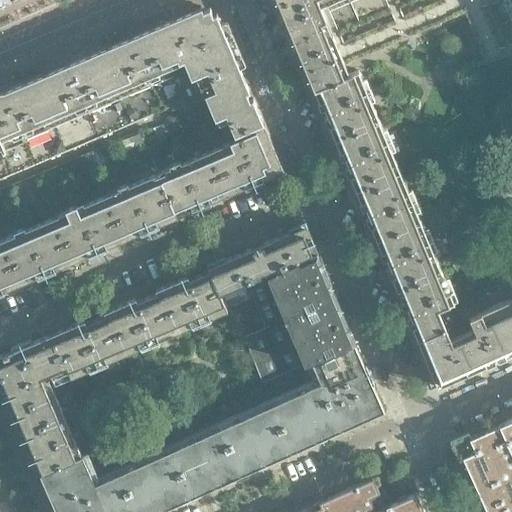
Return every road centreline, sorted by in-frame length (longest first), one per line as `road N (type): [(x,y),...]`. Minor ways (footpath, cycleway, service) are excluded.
road 1 (residential): [(322,195),(202,245),(179,243),(114,271),(100,291),(0,332)]
road 2 (residential): [(426,417),(403,392),(322,195)]
road 3 (residential): [(322,195),(242,0)]
road 4 (residential): [(246,511),(339,468),(365,438),(426,417)]
road 5 (tertiary): [(0,53),(125,0)]
